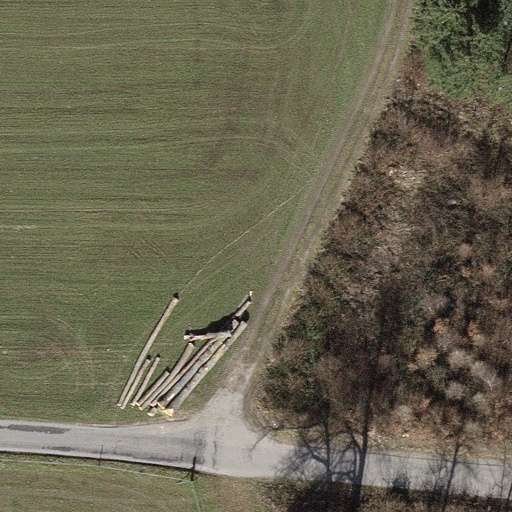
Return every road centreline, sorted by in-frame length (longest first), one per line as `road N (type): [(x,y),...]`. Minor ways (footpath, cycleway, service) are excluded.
road 1 (unclassified): [(511,483),(217,449),(0,435)]
road 2 (track): [(217,449),(393,50),(406,0)]
